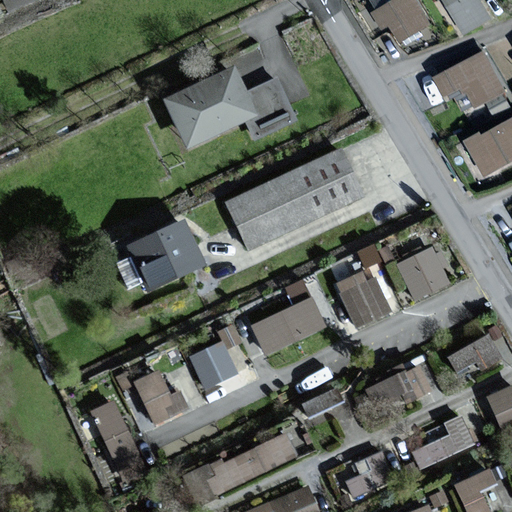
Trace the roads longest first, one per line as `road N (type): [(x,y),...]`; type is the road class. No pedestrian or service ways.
road 1 (residential): [(152,436),(487,283)]
road 2 (residential): [(222,505),(511,375)]
road 3 (residential): [(449,220),(370,86)]
road 4 (residential): [(370,86),(511,26)]
